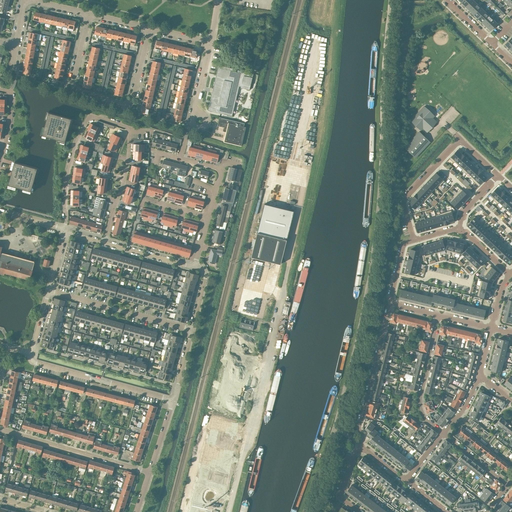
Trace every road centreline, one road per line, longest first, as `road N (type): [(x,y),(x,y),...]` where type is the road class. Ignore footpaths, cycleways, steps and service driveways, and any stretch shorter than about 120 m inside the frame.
road 1 (unclassified): [(334,426),(370,269),(390,0)]
road 2 (residential): [(104,243),(129,130),(96,117),(87,118),(74,149),(63,229)]
road 3 (residential): [(88,14),(73,88),(121,105),(132,99),(149,28)]
road 4 (residential): [(173,399),(35,362),(31,353)]
road 5 (residential): [(361,445),(358,426),(392,302)]
road 6 (residential): [(414,241),(402,201),(461,138)]
road 7 (residential): [(442,433),(420,407),(438,315)]
